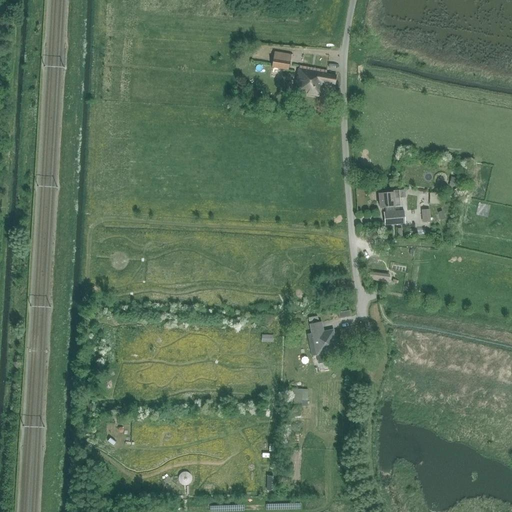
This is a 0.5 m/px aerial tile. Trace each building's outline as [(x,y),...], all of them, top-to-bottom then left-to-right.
[(291,54),(274,52),(271,68),(288,71),(291,54)] [(326,71),(300,66),(295,92),(303,93),(302,95),(319,98),(321,84),(334,86),(335,76),(326,75),(326,71)] [(462,179),(450,177),(448,187),(460,189),(462,179)] [(399,198),(400,198),(399,191),(394,191),(394,193),(379,195),(380,207),(385,207),(385,213),(384,213),(385,225),(405,223),(404,211),(395,212),(395,207),(400,206),(399,198)] [(430,222),(429,210),(421,210),(422,222),(430,222)] [(311,354),(316,353),(336,349),(332,329),(323,331),(321,321),(311,323),(313,333),(307,335),(311,354)] [(302,389),(295,389),(293,405),(293,404),(292,419),(300,420),(301,406),(307,406),(308,390),(302,389)]
